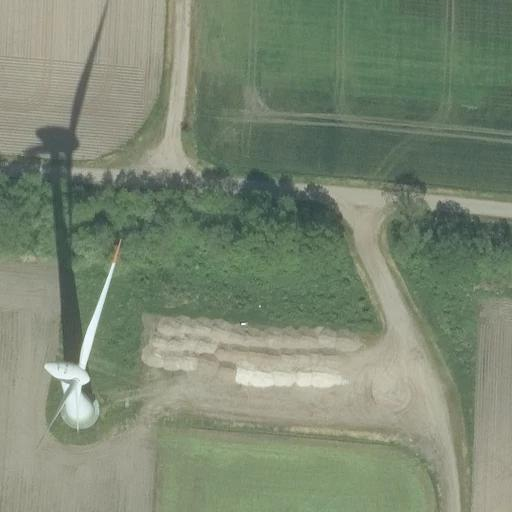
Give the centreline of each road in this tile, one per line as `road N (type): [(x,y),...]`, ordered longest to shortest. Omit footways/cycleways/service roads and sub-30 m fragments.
road 1 (track): [(0,167),(511,215)]
road 2 (track): [(358,202),(416,366),(444,464),(447,511)]
road 3 (track): [(416,366),(304,393),(191,397)]
road 4 (track): [(181,0),(176,182)]
